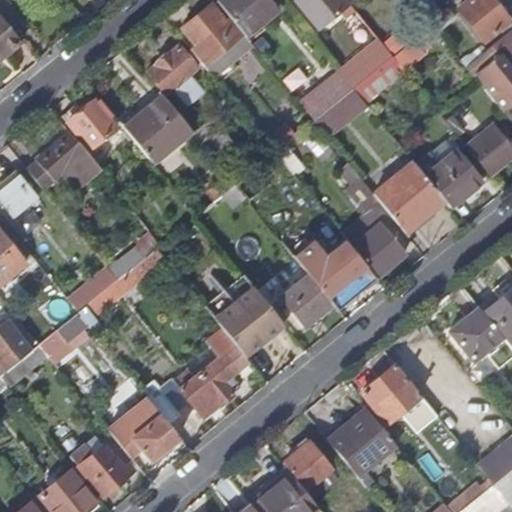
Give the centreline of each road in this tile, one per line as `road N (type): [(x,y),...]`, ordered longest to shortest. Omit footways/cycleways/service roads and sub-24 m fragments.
road 1 (residential): [(140,511),(511,213)]
road 2 (residential): [(0,124),(152,0)]
